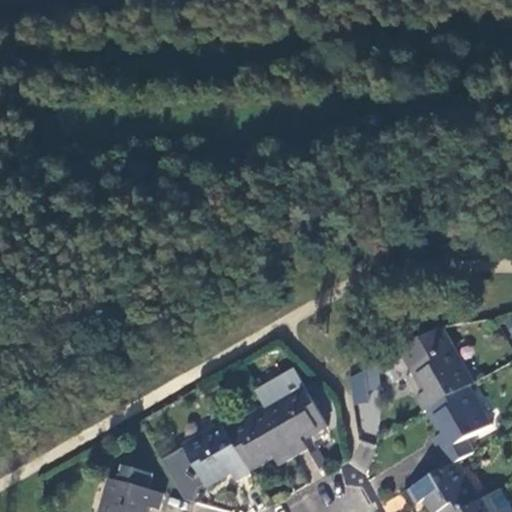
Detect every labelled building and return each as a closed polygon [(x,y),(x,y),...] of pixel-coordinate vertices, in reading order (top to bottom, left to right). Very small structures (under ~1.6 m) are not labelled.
[(511,337),(511,313),(502,319),(511,337)] [(428,396),(418,402),(426,416),(431,413),(468,392),(473,389),(452,350),(455,349),(446,333),(440,334),(402,355),(412,373),(414,371),(428,396)] [(355,404),(382,399),(376,367),(348,373),(355,404)] [(291,385),(260,403),(267,416),(301,396),(296,387),(291,385)] [(203,395),(210,405),(223,397),(217,386),(203,395)] [(490,432),(468,392),(431,413),(445,438),(435,444),(450,472),(458,467),(476,457),(468,444),(490,432)] [(267,416),(295,462),(309,454),(303,443),(327,430),(306,394),(301,396),(267,416)] [(280,470),(295,462),(267,416),(229,438),(250,474),(275,460),(280,470)] [(225,431),(173,461),(193,497),(206,490),(233,475),(239,486),(252,479),(250,474),(229,438),(225,431)] [(469,511),(480,506),(458,467),(450,472),(410,495),(418,508),(428,503),(433,511),(469,511)] [(150,511),(151,511),(150,511),(161,511),(165,500),(152,497),(156,482),(125,473),(121,488),(113,485),(105,511),(150,511)] [(510,511),(501,494),(488,502),(493,511),(510,511)] [(493,511),(488,502),(480,506),(469,511),(493,511)]
